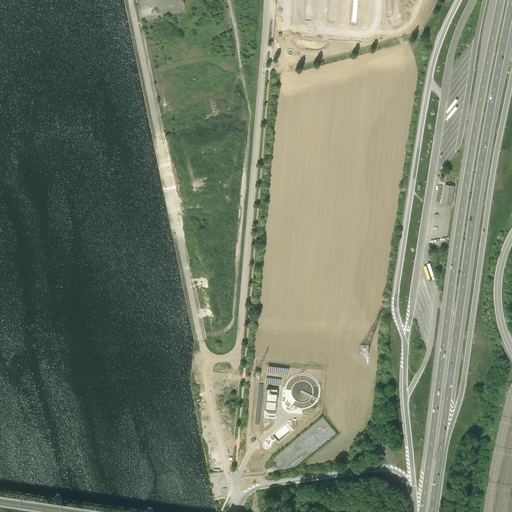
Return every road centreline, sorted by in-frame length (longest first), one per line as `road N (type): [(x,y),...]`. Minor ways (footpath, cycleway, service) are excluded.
road 1 (motorway): [(500,0),(459,225),(423,511)]
road 2 (motorway): [(459,0),(431,67),(394,297),(405,346),(414,499)]
road 3 (motorway): [(440,446),(511,3)]
road 4 (motorway): [(440,446),(461,392),(511,77)]
road 5 (motorway): [(238,505),(260,487),(385,468),(403,476),(414,499)]
